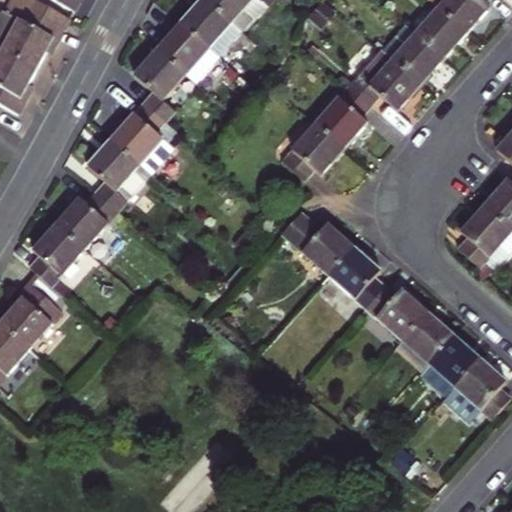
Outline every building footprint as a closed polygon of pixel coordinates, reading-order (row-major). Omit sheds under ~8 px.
[(71,40),(81,22),(53,7),(39,0),(25,0),(24,3),(37,9),(13,53),(48,72),(59,50),(64,53),(71,40)] [(56,0),(53,7),(81,22),(92,0),(56,0)] [(286,1),(284,0),(221,0),(219,2),(247,27),(266,5),(276,13),(286,1)] [(496,0),(434,0),(448,12),(476,37),(500,10),(493,4),(496,0)] [(233,62),(256,35),(247,27),(219,2),(209,14),(196,29),(233,62)] [(247,27),(256,35),(276,13),(266,5),(247,27)] [(476,37),(448,12),(426,37),(454,62),(476,37)] [(426,37),(416,28),(392,56),(402,64),(426,37)] [(200,80),(210,89),(233,62),(196,29),(185,41),(172,56),(200,80)] [(430,89),(454,62),(426,37),(402,64),(430,89)] [(0,104),(2,100),(30,116),(36,103),(41,96),(36,93),(48,72),(13,53),(0,76),(0,104)] [(176,107),(200,80),(172,56),(158,72),(148,83),(166,99),(157,110),(180,130),(189,119),(176,107)] [(392,101),(408,115),(430,89),(402,64),(392,56),(360,93),(382,112),(392,101)] [(374,121),(382,112),(360,93),(329,128),(358,153),(381,127),(374,121)] [(180,130),(157,110),(141,128),(126,145),(165,178),(186,154),(170,141),(180,130)] [(330,171),(337,177),(358,153),(329,128),(299,162),(321,182),(330,171)] [(175,187),(165,178),(126,145),(113,160),(103,172),(121,187),(111,198),(134,217),(143,225),(175,187)] [(511,193),(494,214),(511,229),(511,193)] [(134,217),(111,198),(103,207),(97,202),(89,210),(72,230),(101,254),(121,271),(132,259),(121,249),(134,234),(126,227),(134,217)] [(505,274),(498,268),(511,252),(511,229),(494,214),(472,240),(479,246),(469,257),(492,276),(487,281),(494,287),(505,274)] [(321,221),(301,243),(340,276),(364,248),(337,225),(332,230),(321,221)] [(57,259),(46,273),(69,292),(101,254),(72,230),(57,247),(51,254),(57,259)] [(386,276),(390,271),(364,248),(340,276),(377,309),(397,286),(386,276)] [(397,286),(377,309),(415,342),(440,314),(413,291),(408,296),(397,286)] [(32,305),(35,307),(17,327),(47,353),(80,316),(47,287),(36,300),(32,305)] [(441,364),(465,336),(440,314),(415,342),(441,364)] [(17,327),(2,345),(0,343),(0,375),(15,389),(47,353),(17,327)] [(492,359),(465,336),(441,364),(435,371),(432,374),(459,397),(492,359)] [(441,364),(415,342),(409,349),(435,371),(441,364)] [(511,376),(492,359),(459,397),(455,401),(482,424),(494,410),(504,419),(511,410),(511,376)] [(435,464),(417,449),(406,461),(424,477),(435,464)]
